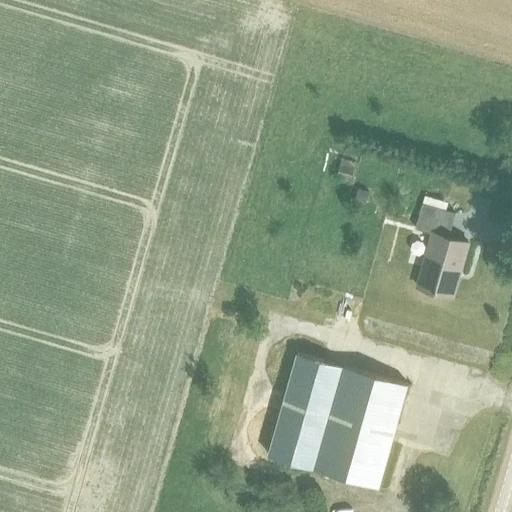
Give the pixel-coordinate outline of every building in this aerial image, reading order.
[(356,162),(342,157),(336,175),(350,179),(356,162)] [(355,200),(365,203),(369,191),(358,188),(355,200)] [(423,202),(415,228),(433,233),(433,231),(440,207),(423,202)] [(433,233),(418,286),(452,296),(468,242),(448,236),(433,231),(433,233)] [(315,467),(344,365),(298,351),(268,454),(315,467)] [(344,365),(315,467),(379,485),(408,383),(344,365)]
